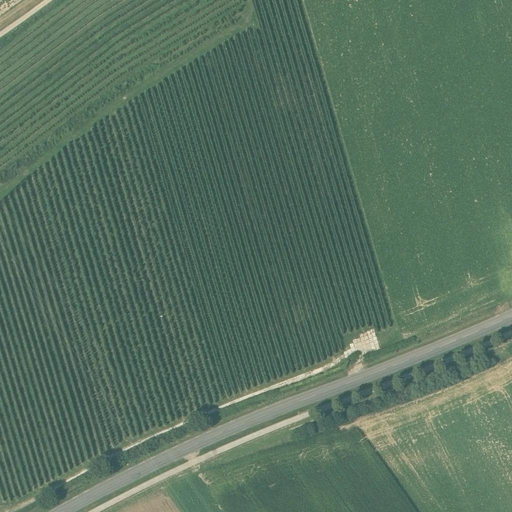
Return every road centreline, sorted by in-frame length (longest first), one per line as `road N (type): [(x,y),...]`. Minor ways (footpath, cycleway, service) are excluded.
road 1 (tertiary): [(60,511),(201,440),(511,317)]
road 2 (track): [(358,347),(121,451),(11,511)]
